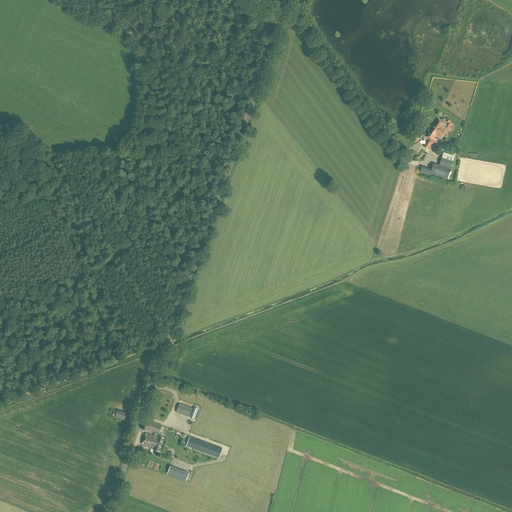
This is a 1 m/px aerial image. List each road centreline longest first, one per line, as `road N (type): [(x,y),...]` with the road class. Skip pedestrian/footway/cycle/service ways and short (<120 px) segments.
road 1 (unclassified): [(108,511),(281,20)]
road 2 (unclassified): [(399,165),(295,20)]
road 3 (track): [(51,152),(125,250)]
